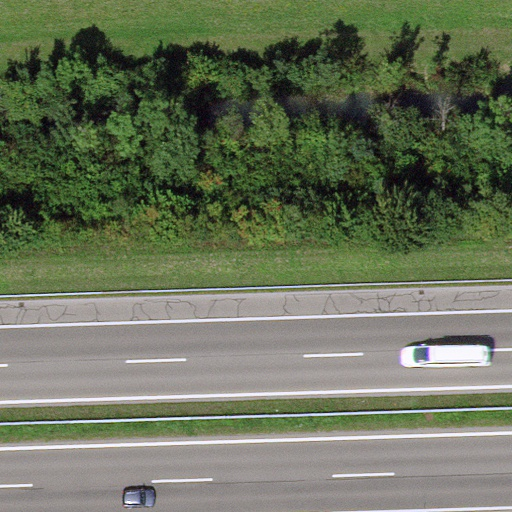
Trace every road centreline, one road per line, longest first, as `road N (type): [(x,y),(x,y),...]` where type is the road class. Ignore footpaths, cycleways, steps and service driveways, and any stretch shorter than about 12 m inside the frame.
road 1 (motorway): [(0,487),(511,471)]
road 2 (motorway): [(511,350),(0,366)]
